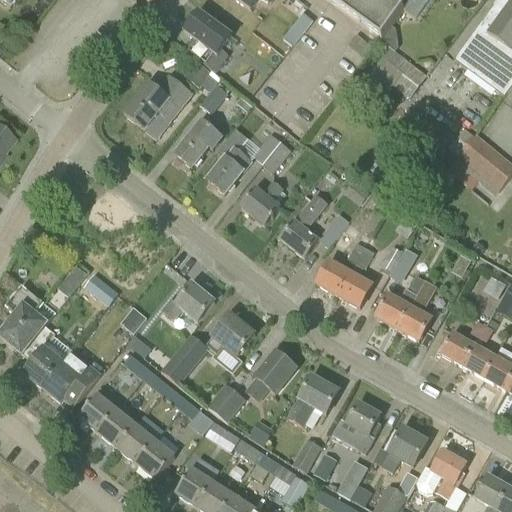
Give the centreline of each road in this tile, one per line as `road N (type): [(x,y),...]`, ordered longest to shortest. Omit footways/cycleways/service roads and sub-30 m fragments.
road 1 (residential): [(511,451),(328,348),(68,138)]
road 2 (residential): [(68,138),(169,0)]
road 3 (residential): [(128,511),(0,418)]
road 4 (residential): [(0,251),(68,138)]
